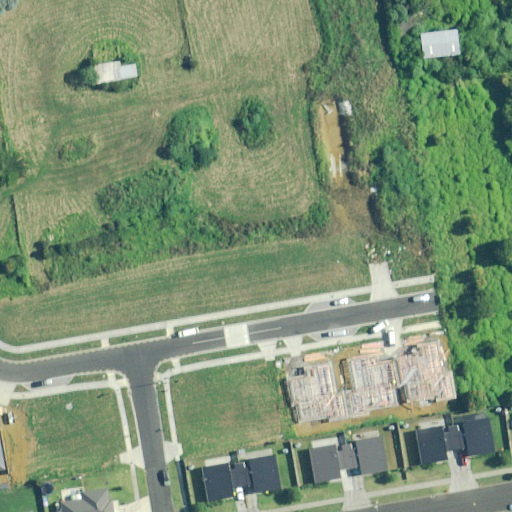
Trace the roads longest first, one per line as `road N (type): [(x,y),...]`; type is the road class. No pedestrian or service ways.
road 1 (residential): [(135,351),(429,299)]
road 2 (residential): [(162,511),(135,351)]
road 3 (residential): [(0,367),(135,351)]
